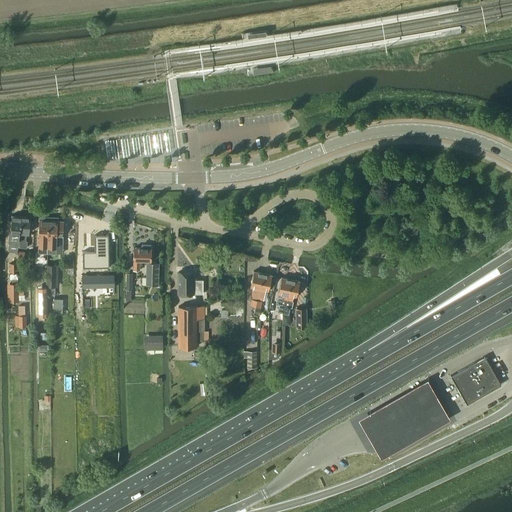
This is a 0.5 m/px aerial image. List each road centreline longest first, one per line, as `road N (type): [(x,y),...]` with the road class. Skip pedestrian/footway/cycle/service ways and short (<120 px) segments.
road 1 (motorway): [(148,511),(511,303)]
road 2 (tertiary): [(196,177),(266,170),(400,130),(451,134),(511,156)]
road 3 (motorway): [(372,356),(101,511)]
road 4 (unclassified): [(234,232),(304,247),(321,242),(331,228),(318,199),(289,196),(254,217)]
road 5 (tertiary): [(0,170),(196,177)]
road 6 (motorway): [(511,252),(389,332),(372,356)]
road 7 (motorway): [(511,276),(372,356)]
